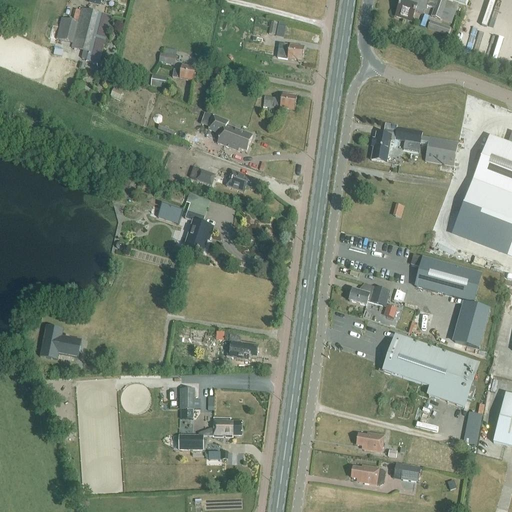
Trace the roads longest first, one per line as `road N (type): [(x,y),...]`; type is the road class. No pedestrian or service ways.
road 1 (primary): [(276,511),(348,0)]
road 2 (unclassified): [(261,511),(331,0)]
road 3 (unclassified): [(296,511),(352,92),(375,64)]
road 4 (unknown): [(310,406),(467,447)]
road 5 (unclassified): [(511,98),(456,77),(412,83),(375,64)]
